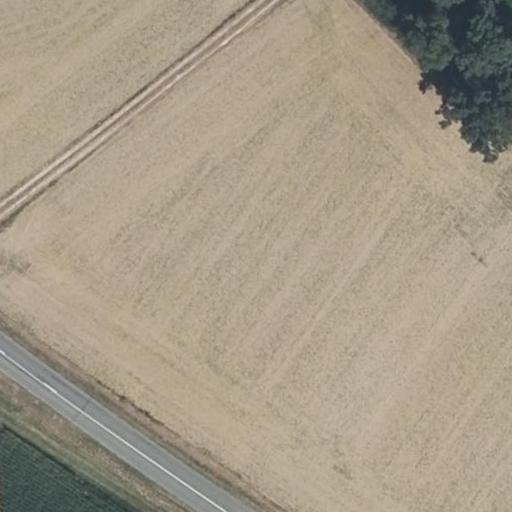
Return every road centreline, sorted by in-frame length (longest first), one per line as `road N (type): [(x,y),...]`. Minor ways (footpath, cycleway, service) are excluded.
road 1 (track): [(0,218),(276,0)]
road 2 (tertiary): [(0,354),(226,511)]
